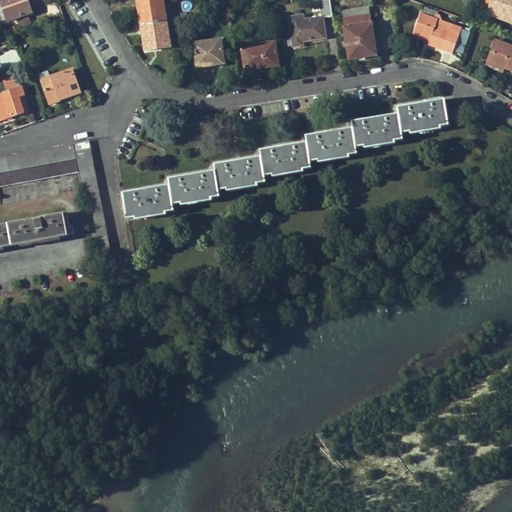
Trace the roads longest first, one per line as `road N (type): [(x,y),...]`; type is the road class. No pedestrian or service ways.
road 1 (residential): [(138,74),(208,97),(399,67),(444,74),(511,112)]
road 2 (residential): [(95,121),(119,243)]
